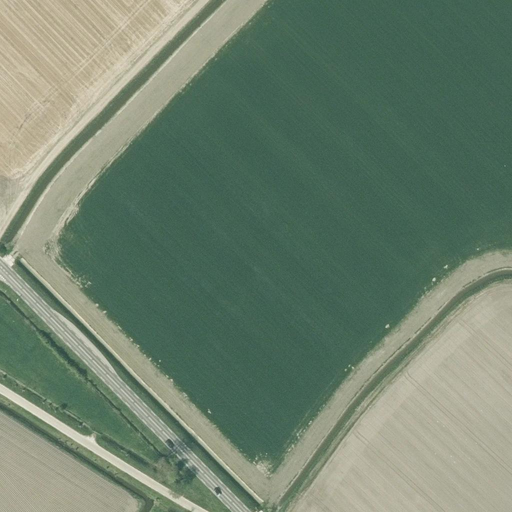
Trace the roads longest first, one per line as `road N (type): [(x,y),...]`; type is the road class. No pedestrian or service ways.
road 1 (primary): [(240,511),(0,265)]
road 2 (unclassified): [(198,511),(0,388)]
